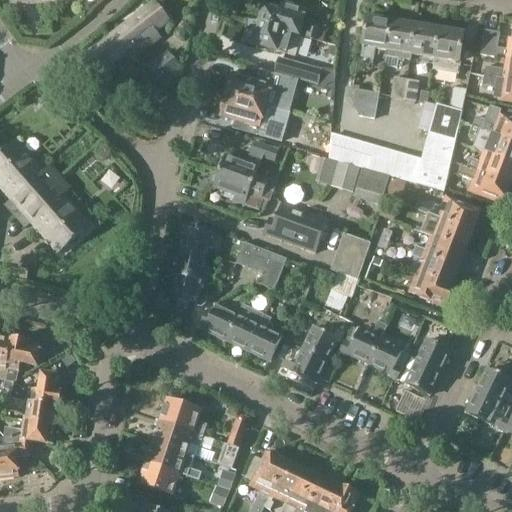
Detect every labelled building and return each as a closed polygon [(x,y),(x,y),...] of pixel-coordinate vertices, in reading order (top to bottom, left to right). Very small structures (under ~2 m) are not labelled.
[(153,2),(110,36),(124,54),(127,52),(131,59),(153,42),(152,40),(159,34),(155,29),(167,20),(153,2)] [(259,24),(299,36),(306,12),(306,11),(282,4),(280,13),(263,8),(259,24)] [(375,50),(386,52),(391,21),(367,17),(359,63),(359,65),(372,67),(375,50)] [(386,52),(385,58),(410,62),(411,56),(410,56),(416,25),(391,21),(386,52)] [(299,37),(299,36),(259,24),(252,22),(245,44),(295,58),(301,37),(299,37)] [(410,56),(411,56),(422,58),(421,64),(433,66),(439,29),(416,25),(410,56)] [(316,42),(319,32),(307,29),(304,39),(316,42)] [(460,64),(458,64),(463,33),(439,29),(433,66),(432,72),(458,77),(460,64)] [(480,57),(504,61),(511,61),(511,40),(507,40),(506,51),(497,49),(500,34),(484,32),(480,47),(482,48),(480,57)] [(83,86),(124,54),(110,36),(69,69),(83,86)] [(179,68),(167,53),(147,68),(162,87),(174,78),(170,74),(179,68)] [(322,72),(278,59),(273,75),(318,88),(322,72)] [(485,68),(484,77),(511,80),(511,61),(504,61),(503,71),(485,68)] [(232,75),(226,96),(286,113),(289,104),(278,100),(269,97),(272,86),(232,75)] [(482,87),(494,89),(493,100),(500,101),(500,100),(511,101),(511,80),(484,77),(482,87)] [(390,98),(402,100),(406,80),(393,78),(390,98)] [(414,102),(418,82),(406,80),(402,100),(414,102)] [(453,89),(450,110),(462,113),(466,92),(453,89)] [(374,121),(379,96),(356,92),(354,108),(359,118),(374,121)] [(429,97),(420,95),(419,103),(428,104),(429,97)] [(261,128),(263,119),(286,126),(289,114),(286,113),(226,96),(220,117),(261,128)] [(428,135),(455,143),(462,113),(450,110),(436,106),(429,131),(428,135)] [(511,142),(511,120),(499,115),(501,112),(491,109),(490,110),(481,106),(473,127),(511,142)] [(472,148),(483,153),(511,163),(511,142),(473,128),(469,137),(475,140),(472,148)] [(290,135),(269,129),(265,143),(286,148),(289,139),(290,135)] [(328,161),(338,164),(339,164),(347,140),(331,135),(330,145),(328,161)] [(424,150),(452,159),(455,143),(428,135),(424,150)] [(286,150),(319,159),(321,148),(289,139),(286,148),(286,150)] [(347,140),(339,164),(351,168),(359,143),(347,140)] [(6,207),(16,219),(62,179),(51,167),(43,174),(16,143),(0,157),(0,184),(13,200),(6,207)] [(219,168),(220,171),(219,174),(274,193),(277,183),(269,180),(256,175),(259,170),(259,169),(261,162),(262,159),(274,163),(278,152),(254,143),(250,155),(249,158),(247,164),(226,156),(224,162),(221,163),(219,168)] [(321,148),(319,159),(328,161),(330,145),(322,143),(321,148)] [(359,143),(351,168),(360,170),(363,171),(365,172),(372,147),(359,143)] [(372,147),(365,172),(378,175),(386,151),(372,147)] [(444,194),(452,159),(424,150),(421,161),(412,159),(405,183),(414,186),(414,185),(444,194)] [(386,151),(378,175),(390,179),(391,179),(399,155),(386,151)] [(463,156),(459,164),(510,184),(511,179),(511,163),(483,153),(478,167),(470,164),(472,159),(463,156)] [(399,155),(391,179),(397,181),(405,183),(412,159),(399,155)] [(353,195),(360,170),(351,168),(339,164),(338,164),(331,189),(353,195)] [(458,177),(472,183),(469,191),(503,204),(510,184),(459,164),(458,165),(461,167),(458,177)] [(354,200),(381,208),(390,179),(378,175),(365,172),(363,171),(354,200)] [(213,183),(215,186),(214,188),(225,193),(235,196),(233,202),(233,203),(245,207),(259,212),(260,211),(263,201),(269,203),(270,203),(274,193),(219,174),(219,176),(215,177),(213,183)] [(26,230),(33,223),(60,254),(90,227),(63,197),(71,190),(62,179),(16,219),(26,230)] [(391,180),(385,201),(399,205),(405,185),(391,180)] [(454,194),(463,197),(466,189),(457,186),(456,187),(448,184),(446,190),(455,193),(454,194)] [(418,204),(416,209),(472,231),(479,211),(445,199),(442,209),(419,200),(418,204)] [(275,223),(269,220),(263,235),(293,246),(305,214),(282,206),(275,223)] [(380,218),(388,221),(394,223),(397,213),(383,208),(380,218)] [(428,220),(436,223),(431,237),(465,249),(472,231),(416,209),(412,220),(426,225),(428,220)] [(328,222),(305,214),(293,246),(316,254),(328,222)] [(185,229),(180,254),(206,258),(207,250),(213,251),(214,245),(209,243),(210,234),(185,229)] [(384,231),(381,240),(389,243),(393,234),(384,231)] [(330,273),(338,276),(357,282),(371,246),(343,236),(330,273)] [(458,268),(465,249),(431,237),(426,252),(416,248),(415,252),(458,268)] [(386,252),(389,243),(381,240),(378,249),(386,252)] [(236,266),(248,271),(257,249),(244,244),(241,252),(236,265),(236,266)] [(263,276),(271,255),(257,249),(248,271),(261,276),(263,276)] [(231,263),(236,265),(241,252),(236,250),(231,263)] [(415,252),(413,257),(422,261),(418,274),(451,286),(458,268),(415,252)] [(180,254),(176,277),(207,283),(210,270),(204,269),(206,258),(180,254)] [(273,256),(271,255),(263,276),(261,276),(257,286),(274,293),(287,261),(273,255),(273,256)] [(384,262),(374,259),(371,267),(380,270),(384,262)] [(14,268),(13,278),(27,281),(29,270),(14,268)] [(412,285),(409,292),(447,306),(453,288),(451,287),(451,286),(418,274),(417,275),(408,271),(406,276),(403,275),(401,280),(412,285)] [(356,287),(357,282),(338,276),(331,293),(351,300),(352,297),(355,287),(356,287)] [(170,306),(172,307),(171,310),(183,313),(184,309),(187,310),(188,304),(203,307),(205,305),(210,284),(207,284),(207,283),(176,277),(170,306)] [(238,317),(226,341),(248,351),(264,317),(243,306),(238,317)] [(200,328),(226,341),(238,317),(216,307),(212,315),(207,313),(200,328)] [(388,307),(385,315),(391,317),(394,309),(388,307)] [(264,317),(248,351),(270,362),(281,339),(266,331),(271,320),(264,317)] [(347,354),(368,365),(380,341),(385,332),(387,327),(379,323),(378,323),(372,337),(358,331),(350,347),(344,344),(339,353),(346,356),(347,354)] [(306,342),(302,351),(326,362),(336,340),(338,341),(341,335),(332,330),(328,337),(313,329),(306,342)] [(416,362),(439,374),(450,352),(427,340),(419,356),(416,362)] [(8,341),(1,370),(7,371),(5,384),(2,402),(9,403),(9,400),(10,401),(13,385),(16,383),(18,374),(21,364),(36,367),(40,348),(8,341)] [(389,375),(389,377),(405,385),(416,362),(419,356),(410,351),(405,363),(403,362),(404,360),(398,358),(401,352),(380,341),(368,365),(389,375)] [(323,368),(326,362),(302,351),(295,366),(286,362),(283,369),(315,384),(323,368)] [(60,360),(67,370),(76,364),(70,354),(60,360)] [(416,362),(405,385),(428,396),(439,374),(416,362)] [(487,370),(477,392),(511,408),(511,405),(511,381),(487,370)] [(28,397),(27,403),(58,407),(62,378),(41,376),(39,391),(29,389),(28,397)] [(477,392),(466,414),(498,429),(502,421),(504,422),(511,408),(477,392)] [(8,410),(26,413),(25,422),(55,426),(58,407),(27,403),(10,401),(9,400),(9,403),(8,410)] [(166,400),(159,422),(203,437),(207,427),(196,423),(200,412),(166,400)] [(506,430),(511,433),(511,416),(509,424),(504,422),(502,421),(498,429),(505,433),(506,430)] [(21,441),(21,447),(30,457),(32,443),(52,445),(55,426),(25,422),(23,432),(5,430),(4,438),(21,441)] [(159,422),(151,443),(186,454),(188,446),(199,450),(210,454),(214,442),(203,438),(203,437),(159,422)] [(235,423),(227,446),(239,451),(248,427),(235,423)] [(3,449),(0,449),(0,478),(19,477),(16,458),(30,457),(21,447),(21,441),(4,438),(3,449)] [(151,443),(145,464),(185,477),(199,482),(202,474),(190,471),(195,458),(185,455),(186,454),(151,443)] [(224,445),(217,466),(232,471),(239,451),(227,446),(224,445)] [(261,511),(263,509),(285,464),(266,455),(263,462),(252,485),(251,487),(261,492),(252,511),(251,511),(261,511)] [(172,496),(177,480),(183,482),(185,477),(145,464),(138,485),(172,496)] [(277,500),(287,505),(303,472),(285,464),(263,509),(270,511),(274,505),(271,503),(273,499),(277,500)] [(237,477),(222,472),(215,489),(218,490),(230,495),(237,477)] [(305,511),(321,481),(303,472),(287,505),(296,510),(294,511),(305,511)] [(305,511),(328,511),(339,490),(321,481),(305,511)] [(350,511),(359,495),(341,487),(339,490),(328,511),(350,511)] [(212,503),(224,508),(230,495),(218,490),(212,503)]
